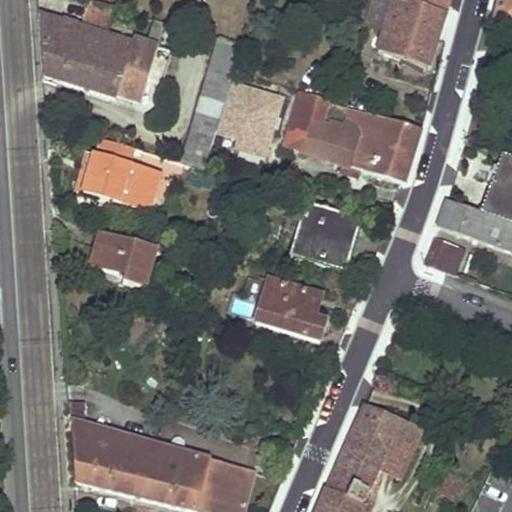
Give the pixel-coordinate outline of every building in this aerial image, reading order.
[(373,0),(365,28),(385,34),(387,24),(394,2),(389,0),(373,0)] [(450,0),(394,0),(394,2),(387,24),(438,41),(446,16),(445,15),(450,0)] [(511,0),(502,0),(496,25),(511,31),(511,0)] [(116,100),(118,97),(140,104),(165,25),(154,21),(148,44),(134,39),(132,44),(106,36),(115,9),(92,2),(83,29),(40,16),(44,77),(116,100)] [(438,41),(387,24),(385,34),(379,53),(429,69),(433,57),(438,41)] [(241,47),(217,40),(180,165),(187,167),(204,172),(241,47)] [(278,56),(281,46),(270,42),(267,53),(278,56)] [(266,159),(282,102),(231,87),(217,134),(234,139),(236,134),(243,137),(241,141),(239,151),(266,159)] [(318,99),(319,98),(301,92),(284,148),(344,166),(341,176),(356,180),(359,172),(402,186),(419,131),(352,110),(346,133),(322,125),(328,103),(318,99)] [(136,168),(140,153),(103,141),(98,156),(93,155),(81,195),(147,214),(158,174),(136,168)] [(81,195),(93,155),(86,153),(75,193),(81,195)] [(511,225),(511,159),(502,156),(480,214),(511,225)] [(212,187),(216,175),(204,172),(187,167),(183,179),(212,187)] [(230,179),(216,175),(212,187),(226,191),(230,179)] [(511,225),(480,214),(448,202),(443,216),(438,229),(511,255),(511,225)] [(353,250),(361,222),(306,206),(301,222),(310,224),(300,260),(346,273),(353,250)] [(125,280),(123,286),(144,291),(156,250),(101,234),(91,270),(125,280)] [(435,239),(425,264),(445,272),(456,248),(435,239)] [(456,248),(445,272),(456,276),(466,252),(456,248)] [(269,281),(256,325),(322,345),(328,324),(315,320),(322,298),(269,281)] [(319,511),(361,511),(379,474),(402,422),(365,406),(341,462),(319,511)] [(400,483),(423,431),(402,422),(379,474),(400,483)] [(76,485),(188,511),(244,511),(255,474),(155,447),(72,425),(76,485)] [(452,501),(464,482),(437,467),(427,486),(452,501)]
